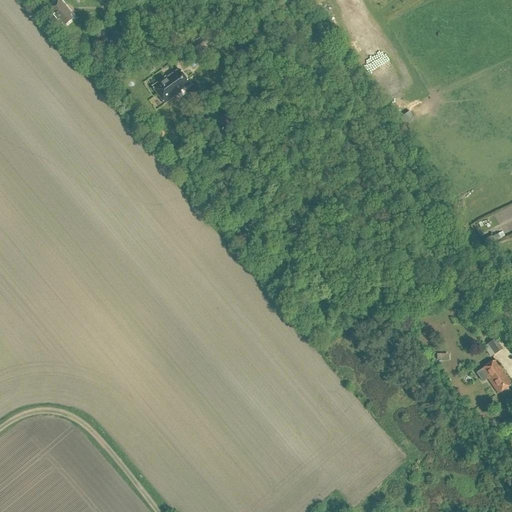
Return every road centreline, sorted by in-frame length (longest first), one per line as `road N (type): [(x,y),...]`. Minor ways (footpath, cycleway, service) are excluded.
road 1 (track): [(292,0),(511,319)]
road 2 (track): [(0,430),(43,412),(75,420),(160,511)]
